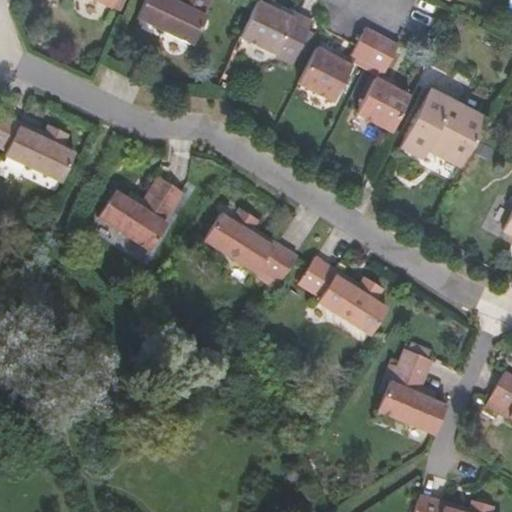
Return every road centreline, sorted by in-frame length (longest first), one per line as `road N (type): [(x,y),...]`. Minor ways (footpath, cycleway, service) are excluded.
road 1 (residential): [(0,54),(136,122),(213,133),(498,310)]
road 2 (residential): [(498,310),(432,476)]
